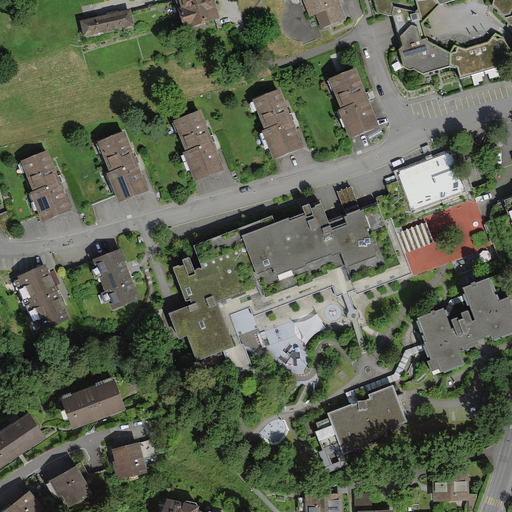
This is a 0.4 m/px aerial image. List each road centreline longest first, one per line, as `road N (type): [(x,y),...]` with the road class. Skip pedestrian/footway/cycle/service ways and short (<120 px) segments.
road 1 (residential): [(511,107),(441,124),(354,168),(61,245),(0,247)]
road 2 (residential): [(140,425),(62,450),(0,490)]
